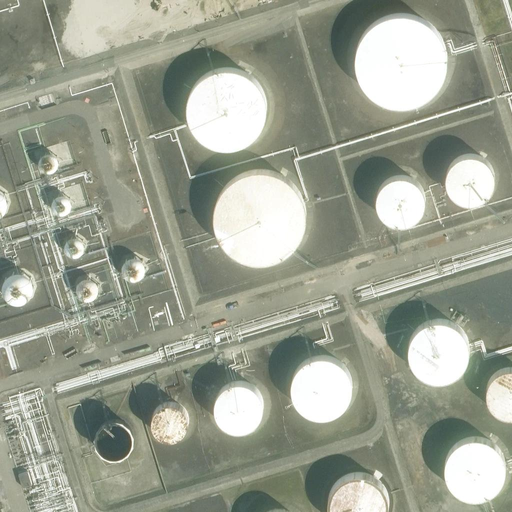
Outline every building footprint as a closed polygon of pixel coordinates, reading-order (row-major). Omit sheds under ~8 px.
[(449,58),(449,57),(449,52),(448,48),(447,43),(446,39),(442,32),(440,28),(436,24),(429,18),(425,15),(422,14),(415,11),(409,10),(403,9),(400,9),(394,10),(388,11),(384,13),(378,15),(375,17),(371,20),(368,23),(365,27),(362,31),(358,38),(356,42),(355,47),(354,52),(354,56),(354,64),(355,69),(357,73),(358,77),(361,81),(363,86),(367,89),(374,96),(378,99),(381,100),(389,103),(394,104),(400,105),(403,105),(409,104),(415,102),(419,101),(425,99),(428,96),(432,93),(435,91),(438,87),(441,84),(443,80),(445,76),(448,68),(449,63),(449,58)] [(268,105),(268,104),(267,100),(267,96),(266,92),(264,88),(260,81),(255,75),(250,71),(243,67),(240,66),(234,64),(226,64),(222,64),(218,65),(215,66),(210,68),(203,72),(198,76),(193,82),(190,89),(188,93),(187,97),(187,104),(187,111),(188,115),(190,119),(193,126),(198,132),(203,137),(210,141),(215,143),(218,144),(226,145),(233,144),(236,144),(242,142),(246,140),(249,138),(255,133),(260,128),(262,125),(264,121),(266,116),(267,113),(268,105)] [(345,139),(346,143),(358,139),(359,139),(384,131),(384,127),(389,127),(389,123),(395,121),(339,121),(339,131),(333,133),(348,133),(330,139),(342,139),(345,139)] [(61,160),(61,157),(60,155),(57,151),(54,149),(52,148),(49,148),(47,148),(45,149),(41,151),(40,153),(39,155),(38,157),(38,160),(38,164),(40,166),(41,168),(44,170),(48,171),(51,171),(54,170),(57,168),(60,165),(60,163),(61,160)] [(496,175),(495,170),(494,166),(492,161),(488,157),(484,154),(480,152),(476,151),(471,150),(465,151),(461,152),(457,154),(453,157),(450,161),(448,165),(446,170),(446,175),(446,180),(447,184),(449,188),(452,192),(456,195),(460,198),(464,199),(469,200),(475,200),(480,198),(484,196),(488,193),(492,189),(494,185),(495,180),(496,175)] [(311,210),(311,209),(311,205),(310,200),(309,196),(307,192),(306,188),(303,184),(300,180),(297,176),(293,173),(290,171),(282,167),(275,165),(272,165),(265,164),(257,165),(250,167),(243,171),(239,173),(235,177),(232,181),(229,184),(227,188),(225,192),(224,196),(222,200),(222,205),(222,209),(222,214),(223,219),(225,226),(229,233),(234,240),(238,244),(241,246),(248,250),(252,251),(257,253),(265,254),(272,253),(281,251),(285,249),(289,247),(293,245),(297,242),(300,238),(302,235),(304,232),(307,228),(309,223),(310,219),(310,214),(311,210)] [(427,198),(426,194),(425,188),(422,183),(419,180),(414,176),(411,174),(406,173),(401,173),(397,173),(392,174),(387,177),(383,181),(380,184),(378,188),(377,193),(376,198),(377,202),(378,207),(380,211),(383,215),(386,218),(390,221),(395,222),(400,223),(405,223),(409,222),(414,220),(418,217),(422,213),(424,209),(426,204),(427,198)] [(11,202),(11,201),(11,198),(10,194),(8,191),(6,189),(3,186),(1,185),(0,184),(0,218),(2,217),(5,215),(8,212),(9,209),(11,205),(11,202)] [(75,204),(75,203),(74,199),(73,198),(72,196),(69,193),(65,192),(62,193),(60,193),(59,194),(57,195),(56,197),(54,199),(53,203),(54,207),(56,210),(58,212),(60,213),(62,214),(64,214),(66,214),(68,213),(72,211),(74,208),(75,204)] [(87,244),(87,243),(87,240),(85,236),(82,234),(80,233),(78,233),(74,233),(72,234),(70,236),(68,237),(67,239),(67,243),(67,247),(69,250),(71,252),(73,253),(76,254),(80,253),(82,252),(84,251),(86,249),(86,248),(87,246),(87,244)] [(150,267),(149,265),(149,262),(148,260),(146,257),(143,255),(141,254),(139,253),(136,253),(133,253),(130,253),(128,255),(126,256),(123,259),(122,261),(121,264),(121,267),(121,269),(121,272),(123,274),(124,277),(126,279),(129,280),(134,282),(137,281),(140,281),(143,279),(145,278),(147,276),(148,273),(149,270),(150,267)] [(36,285),(36,284),(36,281),(35,278),(33,275),(31,272),(28,269),(24,268),(21,267),(18,267),(15,267),(12,268),(8,269),(6,272),(3,275),(2,278),(1,281),(0,284),(1,288),(2,292),(3,294),(6,297),(8,299),(11,301),(15,302),(18,302),(22,302),(24,301),(28,300),(31,298),(33,295),(35,292),(36,289),(36,285)] [(99,288),(99,287),(99,285),(98,283),(98,281),(96,279),(95,278),(92,277),(89,276),(86,276),(84,277),(80,279),(78,283),(77,287),(77,289),(78,291),(79,293),(80,295),(83,297),(86,298),(88,299),(90,298),(92,298),(96,295),(97,294),(98,292),(99,288)] [(0,341),(16,339),(13,323),(5,325),(2,309),(0,309),(0,341)] [(471,348),(471,347),(470,341),(469,336),(466,330),(462,326),(459,323),(454,320),(448,317),(445,317),(441,316),(436,316),(430,318),(423,321),(418,324),(414,329),(411,335),(409,341),(408,347),(408,352),(410,359),(413,365),(416,369),(421,373),(426,376),(432,378),(438,379),(444,379),(449,377),(453,376),(456,374),(460,371),(465,366),(468,360),(470,354),(471,348)] [(353,384),(353,383),(353,377),(351,371),(347,365),(344,361),(339,357),(336,355),(332,354),(327,353),(322,353),(317,353),(311,355),(305,358),(301,362),(297,366),(295,372),(293,377),(292,383),(293,389),(295,394),(297,400),(301,404),(306,409),(311,411),(316,413),(322,413),(328,413),(334,411),(339,409),(344,405),(347,401),(351,395),(353,389),(353,384)] [(511,365),(510,366),(505,366),(501,368),(496,370),(493,373),(490,378),(487,382),(486,387),(486,391),(487,396),(488,401),(491,405),(494,409),(498,412),(503,414),(507,415),(511,416),(511,415),(511,365)] [(266,403),(265,398),(264,394),(262,389),(259,385),(255,382),(251,380),(245,378),(241,378),(236,378),(231,380),(227,382),(223,385),(220,389),(218,393),(216,398),(216,402),(216,407),(217,412),(219,416),(222,420),(226,423),(229,425),(231,426),(236,428),(240,428),(246,428),(249,426),(254,424),(258,422),(261,418),(264,413),(265,409),(266,403)] [(189,419),(190,418),(189,414),(188,411),(186,408),(184,405),(181,403),(179,401),(176,400),(171,400),(168,400),(164,401),(161,402),(158,405),(155,408),(153,411),(152,415),(152,418),(152,422),(153,425),(155,428),(157,432),(160,434),(163,435),(166,437),(170,437),(173,437),(178,436),(180,435),(184,432),(186,429),(188,426),(189,423),(189,419)] [(134,435),(134,434),(134,430),(133,427),(131,424),(129,421),(127,420),(124,418),(121,417),(117,416),(114,416),(110,417),(106,418),(103,421),(101,424),(99,427),(98,430),(97,434),(98,437),(99,441),(100,444),(102,447),(104,449),(107,451),(111,452),(115,453),(118,453),(122,452),(126,450),(129,448),(131,445),(133,441),(134,439),(134,435)] [(507,466),(507,465),(506,460),(505,454),(502,449),(500,446),(498,443),(495,441),(492,439),(488,436),(482,435),(476,434),(470,435),(464,436),(460,439),(454,443),(450,448),(447,453),(446,458),(445,464),(445,470),(447,476),(450,482),(453,486),(457,490),(463,493),(468,495),(475,496),(481,495),(486,494),(491,492),(497,488),(501,483),(504,478),(506,472),(507,466)] [(389,500),(389,499),(389,493),(387,488),(384,483),(381,479),(376,475),(371,472),(365,470),(359,470),(354,470),(348,472),(343,475),(338,478),(335,483),(332,488),(330,494),(329,499),(330,505),(332,511),(386,511),(387,511),(389,506),(389,500)] [(32,484),(28,471),(19,474),(23,487),(32,484)]
